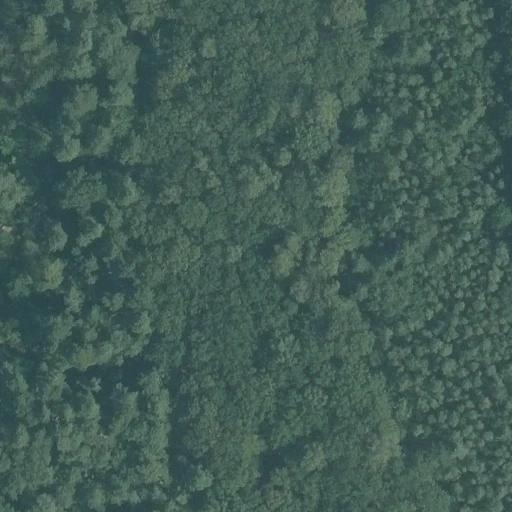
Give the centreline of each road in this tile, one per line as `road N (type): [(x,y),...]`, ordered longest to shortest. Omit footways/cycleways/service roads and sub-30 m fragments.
road 1 (track): [(225,511),(167,329),(142,151),(138,0)]
road 2 (track): [(204,449),(0,443)]
